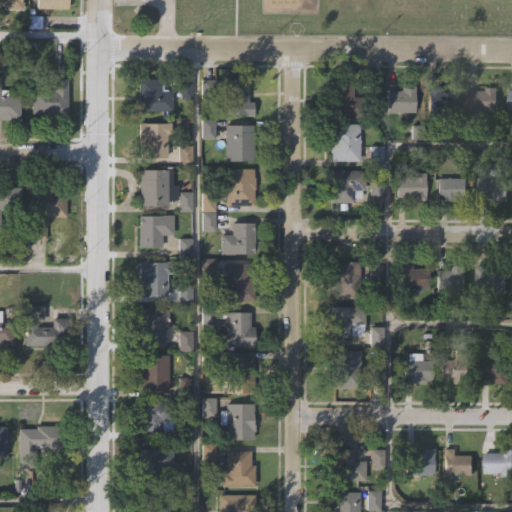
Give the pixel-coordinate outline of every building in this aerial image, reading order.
[(23,0),(23,9),(3,9),(3,4),(0,4),(0,0),(23,0)] [(69,0),(69,8),(36,8),(36,0),(69,0)] [(70,75),(70,116),(48,116),(48,113),(32,113),(32,90),(53,90),(53,75),(70,75)] [(173,109),(137,109),(137,77),(173,76),(173,109)] [(193,97),(177,97),(176,76),(193,76),(193,97)] [(217,98),(202,98),(202,77),(217,77),(217,98)] [(251,101),(255,101),(256,114),(223,115),(223,77),(250,77),(251,101)] [(363,116),(331,116),(330,84),(354,84),(354,96),(362,96),(363,116)] [(401,91),(401,85),(414,85),(414,113),(385,112),(386,90),(401,91)] [(458,91),(458,111),(428,111),(428,85),(441,85),(441,91),(458,91)] [(498,114),(487,114),(487,109),(484,109),(484,121),(469,121),(469,89),(487,89),(487,86),(498,86),(498,114)] [(23,94),(22,117),(16,117),(16,118),(0,118),(0,87),(7,87),(7,94),(23,94)] [(172,120),(172,134),(167,134),(167,157),(141,157),(141,142),(138,142),(138,120),(172,120)] [(225,158),(224,123),(253,123),(253,158),(225,158)] [(333,123),(360,123),(360,160),(331,160),(331,151),(330,151),(330,139),(332,139),(332,129),(333,129),(333,123)] [(193,143),(193,164),(178,164),(178,143),(193,143)] [(479,176),(489,176),(489,166),(502,166),(502,175),(508,175),(508,199),(492,199),(492,196),(479,196),(479,176)] [(225,168),(253,168),(253,205),(225,205),(225,168)] [(365,169),(365,189),(362,189),(362,197),(354,197),(354,202),(331,202),(330,169),(365,169)] [(168,170),(168,204),(139,204),(139,170),(168,170)] [(426,200),(414,200),(414,196),(396,196),(396,176),(414,176),(414,171),(426,171),(426,200)] [(438,197),(438,177),(450,177),(450,175),(453,175),(453,177),(467,177),(467,178),(474,178),(474,184),(467,184),(467,197),(462,197),(462,200),(445,200),(445,197),(438,197)] [(370,179),(384,179),(384,200),(370,200),(370,179)] [(22,210),(2,209),(1,232),(0,232),(0,185),(23,185),(22,210)] [(67,218),(47,218),(47,239),(26,239),(27,186),(67,186),(67,218)] [(193,212),(177,212),(177,191),(193,191),(193,212)] [(173,216),(173,234),(159,234),(159,247),(137,247),(137,216),(173,216)] [(231,222),(252,222),(252,255),(219,255),(219,234),(231,234),(231,222)] [(189,240),(177,240),(177,255),(190,254),(189,240)] [(173,261),(173,273),(168,273),(168,294),(144,295),(144,281),(138,281),(138,261),(173,261)] [(332,261),(360,261),(360,298),(332,298),(332,290),(331,290),(331,266),(332,266),(332,261)] [(226,262),(254,262),(254,299),(226,299),(226,262)] [(429,268),(429,287),(424,287),(424,290),(414,290),(414,287),(399,287),(399,263),(413,263),(413,268),(429,268)] [(465,291),(438,291),(438,269),(453,269),(453,264),(465,264),(465,291)] [(506,290),(476,290),(476,264),(489,264),(489,270),(506,270),(506,290)] [(195,303),(178,303),(178,283),(195,283),(195,303)] [(43,305),(43,320),(35,320),(35,325),(49,325),(49,317),(69,317),(69,345),(24,345),(24,305),(43,305)] [(365,305),(365,324),(361,324),(361,334),(354,334),(354,336),(330,336),(330,306),(365,305)] [(167,306),(167,324),(164,324),(164,343),(141,343),(141,334),(137,334),(137,314),(143,314),(143,306),(167,306)] [(250,325),(254,325),(254,345),(221,345),(221,333),(226,333),(226,312),(250,312),(250,325)] [(0,321),(13,321),(14,346),(0,346),(0,321)] [(193,328),(193,349),(177,349),(177,328),(193,328)] [(383,329),(369,329),(369,385),(382,385),(383,329)] [(333,350),(360,350),(361,388),(333,388),(333,350)] [(479,377),(480,350),(498,350),(498,355),(509,355),(509,382),(495,382),(495,377),(479,377)] [(432,379),(426,379),(426,382),(410,382),(410,380),(403,380),(403,359),(407,359),(407,352),(422,352),(422,359),(432,359),(432,379)] [(469,382),(454,382),(454,379),(440,379),(440,358),(455,358),(455,352),(469,352),(469,382)] [(169,354),(169,390),(140,390),(139,354),(169,354)] [(225,356),(254,356),(254,390),(225,391),(225,356)] [(193,375),(193,395),(177,396),(177,375),(193,375)] [(174,398),(174,429),(163,429),(163,432),(138,432),(138,398),(174,398)] [(225,402),(252,402),(252,438),(225,438),(225,402)] [(0,455),(0,423),(8,424),(7,456),(0,455)] [(35,424),(68,424),(67,447),(38,447),(37,467),(18,467),(18,428),(35,428),(35,424)] [(201,440),(216,440),(216,462),(201,462),(201,440)] [(485,471),(485,451),(503,451),(503,446),(511,446),(511,475),(503,475),(503,471),(485,471)] [(330,478),(331,447),(353,447),(353,459),(364,459),(363,479),(330,478)] [(474,453),(474,473),(444,473),(444,447),(457,447),(457,453),(474,453)] [(172,448),(173,467),(161,467),(161,478),(138,478),(138,448),(172,448)] [(434,474),(406,474),(405,452),(422,452),(422,448),(434,448),(434,474)] [(221,486),(221,474),(226,474),(225,450),(251,449),(251,466),(256,466),(256,486),(221,486)] [(382,451),(371,451),(371,469),(382,469),(382,451)] [(193,470),(193,489),(177,490),(177,470),(193,470)] [(329,511),(330,506),(334,506),(334,491),(358,491),(357,511),(329,511)] [(171,492),(171,509),(178,509),(178,511),(144,511),(144,507),(140,507),(140,492),(171,492)] [(221,511),(216,511),(216,493),(256,493),(256,511),(221,511)]
